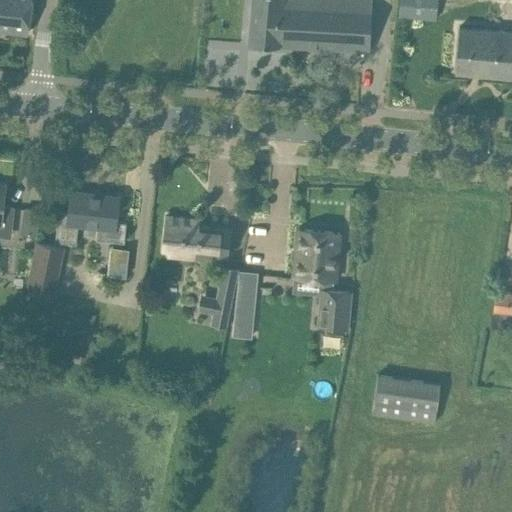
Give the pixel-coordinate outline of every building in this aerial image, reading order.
[(31,0),(0,0),(0,29),(27,33),(31,0)] [(369,50),(370,30),(371,0),(252,0),(248,43),(369,50)] [(399,0),(398,15),(435,19),(436,0),(399,0)] [(455,72),(504,76),(511,77),(511,30),(459,26),(455,72)] [(6,184),(0,183),(0,236),(10,237),(13,207),(4,206),(6,184)] [(91,194),(71,191),(68,212),(59,211),(55,241),(75,243),(78,222),(98,224),(97,236),(112,238),(112,239),(124,241),(126,221),(117,220),(119,199),(91,196),(91,194)] [(199,218),(167,214),(163,248),(169,249),(168,255),(194,258),(194,252),(225,255),(229,227),(198,224),(199,218)] [(340,232),(298,228),(293,276),(325,279),(324,289),(323,289),(319,325),(346,327),(349,291),(333,290),(334,280),(335,280),(340,232)] [(27,288),(55,293),(64,247),(36,241),(27,288)] [(227,326),(234,289),(218,286),(210,323),(227,326)] [(511,291),(496,289),(493,312),(494,312),(493,323),(505,325),(506,314),(511,314),(511,291)] [(254,297),(238,295),(237,308),(253,310),(254,297)] [(235,321),(234,334),(250,336),(252,323),(235,321)] [(378,373),(373,413),(436,421),(441,381),(378,373)]
